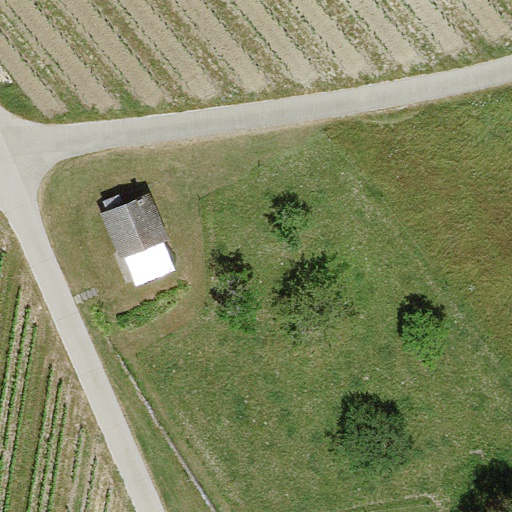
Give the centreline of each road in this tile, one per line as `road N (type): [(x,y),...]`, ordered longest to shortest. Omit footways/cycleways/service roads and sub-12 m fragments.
road 1 (unclassified): [(511,64),(1,159)]
road 2 (track): [(146,511),(0,154)]
